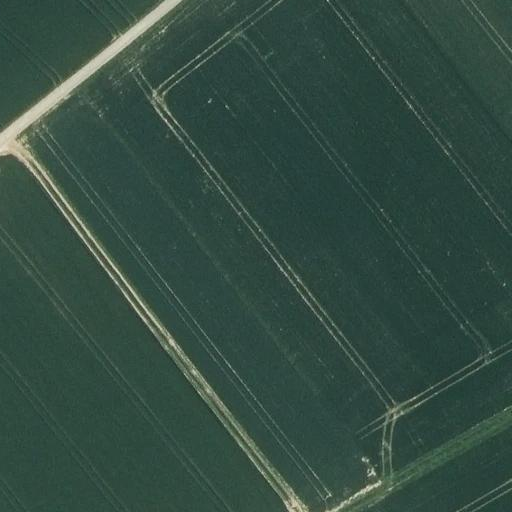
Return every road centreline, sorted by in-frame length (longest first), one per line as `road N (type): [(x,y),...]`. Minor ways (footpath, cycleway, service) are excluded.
road 1 (track): [(9,140),(294,511)]
road 2 (track): [(511,414),(338,511)]
